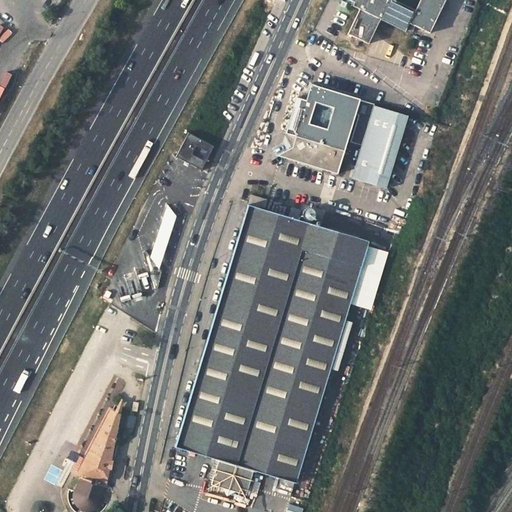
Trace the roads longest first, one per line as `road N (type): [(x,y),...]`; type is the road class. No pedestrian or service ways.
road 1 (secondary): [(301,0),(187,274),(133,511)]
road 2 (motorway): [(0,401),(219,0)]
road 3 (motorway): [(176,0),(0,322)]
road 4 (unclassified): [(84,0),(0,154)]
